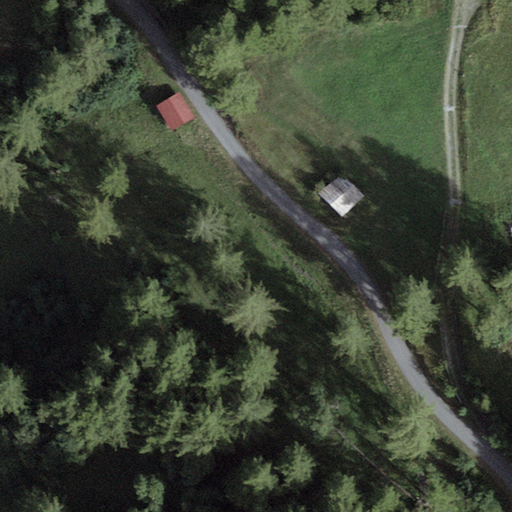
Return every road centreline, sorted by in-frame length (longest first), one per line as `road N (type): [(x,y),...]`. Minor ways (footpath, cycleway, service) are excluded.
road 1 (unclassified): [(511,482),(420,387),(356,272),(221,138),(120,0)]
road 2 (track): [(493,464),(490,438),(453,361),(446,301),(461,0)]
